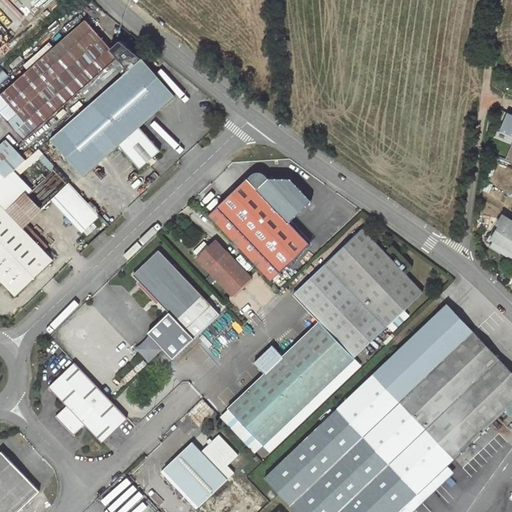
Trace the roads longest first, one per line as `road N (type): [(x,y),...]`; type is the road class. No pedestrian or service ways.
road 1 (unclassified): [(252,116),(7,350)]
road 2 (unclassified): [(252,116),(466,268),(511,313)]
road 3 (track): [(456,261),(500,0)]
road 4 (unclassified): [(111,0),(252,116)]
road 5 (unknown): [(85,276),(189,394)]
road 6 (unknown): [(189,394),(290,309)]
